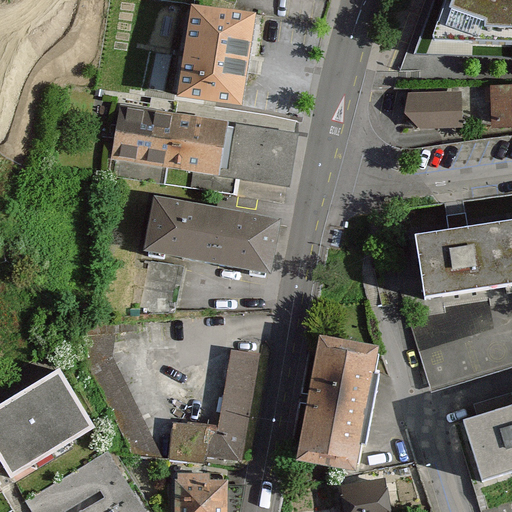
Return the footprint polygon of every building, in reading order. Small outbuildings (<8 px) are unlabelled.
[(503,39),(511,39),(511,0),(447,0),(427,54),(476,57),(483,39),(503,39)] [(256,27),(191,17),(177,110),(242,120),(256,27)] [(511,88),(491,89),(492,135),(511,134),(511,88)] [(461,94),(408,96),(409,134),(462,132),(461,94)] [(298,139),(119,107),(109,161),(288,193),(298,139)] [(141,256),(267,277),(276,223),(150,203),(141,256)] [(419,302),(511,288),(511,223),(410,238),(419,302)] [(417,322),(436,387),(511,364),(511,333),(509,322),(437,342),(430,318),(417,322)] [(317,326),(295,454),(361,465),(383,338),(317,326)] [(241,461),(259,352),(232,346),(216,426),(171,421),(169,462),(241,461)] [(0,416),(0,461),(17,490),(97,443),(61,381),(0,416)] [(479,486),(511,475),(511,409),(460,426),(479,486)] [(174,511),(224,511),(225,474),(175,473),(174,511)] [(388,511),(381,476),(337,485),(342,511),(388,511)] [(57,479),(31,496),(40,511),(56,511),(72,502),(57,479)] [(142,511),(124,481),(71,511),(142,511)]
